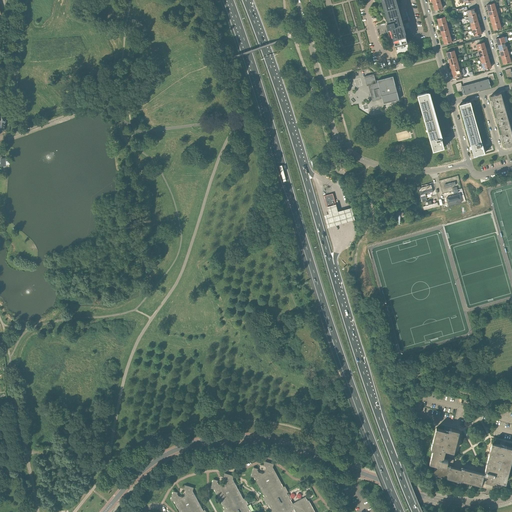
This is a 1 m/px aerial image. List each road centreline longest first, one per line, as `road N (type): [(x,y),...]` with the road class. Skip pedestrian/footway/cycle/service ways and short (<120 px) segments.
road 1 (trunk): [(230,0),(329,322),(399,511)]
road 2 (unclassified): [(105,511),(152,463),(211,439),(284,444),(376,478)]
road 3 (residential): [(469,163),(402,171),(348,151),(335,133),(296,0)]
road 4 (trunk): [(415,511),(336,283)]
road 5 (trunk): [(301,166),(245,0)]
road 6 (trunk): [(336,283),(301,166)]
